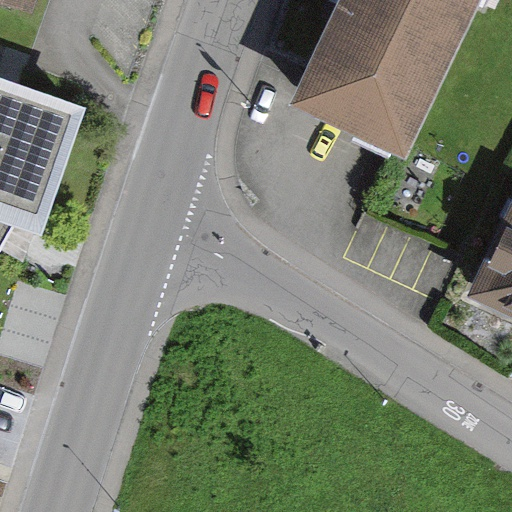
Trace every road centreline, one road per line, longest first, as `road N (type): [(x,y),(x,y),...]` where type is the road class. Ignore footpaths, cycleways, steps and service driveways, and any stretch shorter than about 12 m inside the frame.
road 1 (residential): [(150,216),(511,439)]
road 2 (tertiary): [(150,216),(62,511)]
road 3 (tertiary): [(229,0),(150,216)]
